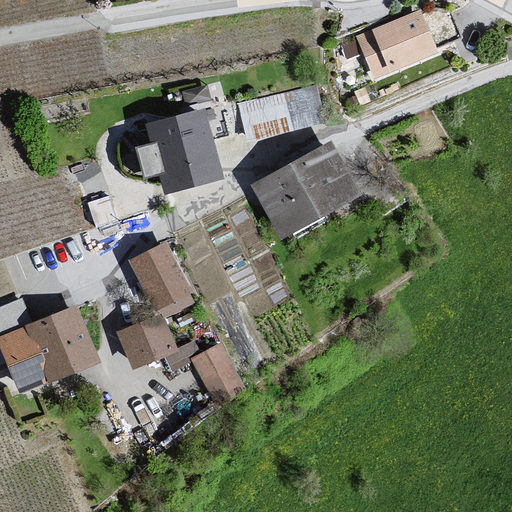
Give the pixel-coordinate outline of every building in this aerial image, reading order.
[(436,9),(358,42),(373,77),(464,39),(453,14),(436,9)] [(307,88),(236,106),(245,144),(316,126),(307,88)] [(202,111),(143,128),(163,197),(222,180),(202,111)] [(337,147),(253,194),(282,246),(366,199),(337,147)] [(165,247),(126,268),(153,316),(191,295),(165,247)] [(16,300),(0,305),(0,337),(26,328),(16,300)] [(26,328),(0,337),(0,348),(18,399),(97,367),(74,309),(26,328)] [(163,316),(116,337),(131,373),(179,351),(163,316)] [(221,344),(187,364),(212,409),(247,392),(221,344)]
